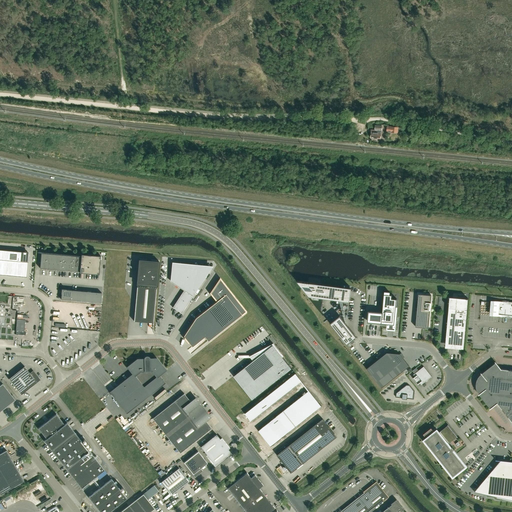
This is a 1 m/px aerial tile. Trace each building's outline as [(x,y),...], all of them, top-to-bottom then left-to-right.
[(381,133),(381,130),(382,126),(375,125),(375,130),(372,129),(371,132),(371,138),(380,138),(381,133)] [(0,274),(26,277),(27,267),(29,253),(21,252),(0,249),(0,274)] [(100,256),(88,255),(81,254),(81,255),(41,251),(40,268),(80,272),(99,274),(100,256)] [(156,288),(159,261),(139,259),(137,287),(134,321),(153,323),(156,288)] [(184,290),(172,307),(173,308),(182,313),(207,275),(206,275),(208,273),(172,268),(171,270),(170,280),(184,290)] [(245,311),(220,279),(211,293),(217,301),(196,318),(183,336),(192,346),(204,337),(208,341),(245,311)] [(351,288),(297,281),(309,296),(350,302),(351,288)] [(71,300),(72,290),(62,289),(61,299),(71,300)] [(390,295),(390,292),(384,291),(384,294),(382,312),(369,311),(368,322),(387,324),(386,329),(396,330),(396,322),(398,306),(396,306),(397,299),(392,298),(392,295),(390,295)] [(428,328),(429,324),(430,310),(431,302),(432,295),(418,294),(418,302),(419,302),(418,308),(417,308),(415,327),(428,328)] [(466,298),(466,299),(457,298),(456,309),(455,309),(455,310),(454,310),(454,311),(455,311),(455,312),(456,312),(453,343),(462,344),(461,349),(464,349),(468,299),(466,298)] [(493,301),(492,315),(495,315),(511,316),(511,303),(509,303),(509,302),(506,302),(506,303),(496,302),(493,301)] [(330,323),(343,338),(347,344),(350,342),(349,341),(350,341),(352,343),(354,342),(352,339),(356,336),(340,315),(330,323)] [(252,400),(292,369),(273,345),(253,360),(234,376),(252,400)] [(409,366),(403,358),(400,354),(387,352),(366,369),(382,388),(409,366)] [(150,359),(149,358),(149,357),(148,357),(148,356),(147,356),(146,356),(146,357),(145,357),(145,358),(144,358),(144,359),(137,359),(128,367),(133,373),(109,392),(126,413),(165,383),(159,375),(165,370),(156,359),(150,359)] [(33,371),(30,373),(25,367),(21,370),(15,362),(3,371),(21,395),(40,380),(33,371)] [(478,393),(479,394),(490,408),(493,406),(494,406),(497,403),(511,422),(511,370),(501,369),(498,366),(496,362),(480,374),(480,375),(479,376),(478,377),(477,378),(477,380),(476,381),(476,382),(476,383),(476,384),(476,386),(476,387),(476,388),(477,389),(477,391),(478,392),(478,393)] [(413,378),(418,384),(420,383),(421,384),(431,377),(424,367),(414,374),(415,376),(413,378)] [(0,411),(15,400),(3,384),(0,385),(0,411)] [(407,385),(396,393),(396,397),(413,399),(414,391),(409,385),(407,385)] [(168,399),(172,396),(167,391),(163,394),(168,399)] [(184,393),(152,418),(180,453),(211,428),(203,418),(207,415),(198,403),(194,406),(184,393)] [(64,425),(56,414),(38,428),(46,439),(44,441),(81,488),(104,470),(67,422),(64,425)] [(337,436),(323,418),(277,455),(291,473),(337,436)] [(434,432),(431,428),(423,434),(427,438),(424,440),(452,475),(464,466),(452,451),(454,449),(454,450),(454,449),(452,446),(452,447),(451,448),(447,443),(456,436),(457,437),(458,437),(448,425),(447,425),(449,427),(440,434),(437,430),(434,432)] [(208,456),(225,443),(222,438),(220,439),(216,434),(200,447),(208,456)] [(208,456),(216,466),(232,454),(228,449),(229,448),(225,443),(208,456)] [(0,465),(11,459),(6,450),(0,453),(0,465)] [(195,477),(202,471),(200,468),(207,463),(198,451),(184,463),(195,477)] [(0,469),(3,475),(16,468),(11,459),(0,465),(0,469)] [(511,461),(501,460),(474,492),(511,499),(511,461)] [(8,484),(21,476),(16,468),(3,475),(8,484)] [(170,475),(180,488),(189,481),(179,468),(170,475)] [(247,473),(227,488),(241,506),(261,490),(259,488),(263,485),(255,474),(251,478),(247,473)] [(0,488),(8,484),(3,475),(0,477),(0,488)] [(171,496),(180,488),(170,475),(160,482),(171,496)] [(8,484),(11,488),(24,481),(21,476),(8,484)] [(100,511),(108,511),(126,498),(111,479),(88,497),(100,511)] [(367,511),(388,496),(377,483),(375,484),(339,511),(367,511)] [(0,494),(11,488),(8,484),(0,488),(0,494)] [(136,500),(145,511),(150,511),(154,509),(148,500),(159,491),(154,485),(143,494),(136,500)] [(269,511),(275,508),(261,490),(241,506),(246,511),(269,511)] [(405,511),(403,509),(404,509),(397,499),(392,503),(392,504),(389,507),(388,506),(389,507),(382,511),(405,511)] [(133,511),(145,511),(136,500),(129,505),(133,511)]
